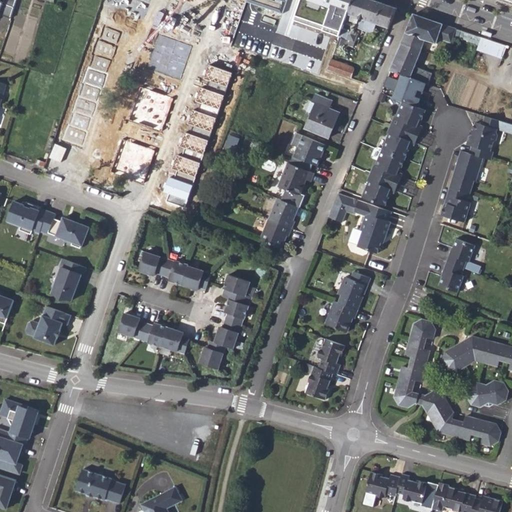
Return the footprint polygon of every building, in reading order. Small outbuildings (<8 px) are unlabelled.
[(215,0),(214,7),(226,10),(229,1),(226,0),(215,0)] [(287,0),(245,0),(246,0),(283,13),(287,0)] [(310,0),(311,1),(335,9),(330,24),(317,21),(314,30),(339,38),(339,37),(346,18),(348,13),(352,0),(310,0)] [(352,0),(348,13),(359,17),(366,19),(376,22),(383,3),(375,0),(352,0)] [(0,13),(11,18),(15,6),(0,1),(0,13)] [(376,22),(390,27),(398,8),(383,3),(376,22)] [(294,23),(302,26),(305,17),(294,13),(290,22),(294,23)] [(346,18),(357,22),(359,17),(348,13),(346,18)] [(401,43),(421,50),(425,39),(432,20),(414,13),(401,43)] [(339,37),(346,40),(354,43),(355,42),(358,32),(355,31),(356,27),(363,29),(366,19),(359,17),(357,22),(346,18),(339,37)] [(306,27),(314,30),(317,21),(309,18),(306,27)] [(363,29),(372,33),(376,22),(366,19),(363,29)] [(425,39),(436,43),(439,38),(450,42),(451,42),(454,36),(456,28),(432,20),(425,39)] [(105,26),(100,39),(117,45),(122,32),(105,26)] [(458,37),(478,44),(481,37),(461,30),(458,37)] [(192,46),(160,35),(148,69),(181,80),(192,46)] [(336,45),(343,48),(344,46),(346,40),(339,37),(339,38),(336,45)] [(476,49),(485,52),(489,40),(481,37),(478,44),(476,49)] [(93,54),(94,54),(112,61),(117,45),(100,39),(99,38),(93,54)] [(485,52),(502,58),(506,46),(489,40),(485,52)] [(402,74),(426,83),(428,84),(432,72),(415,66),(421,50),(401,43),(390,70),(402,74)] [(90,68),(107,74),(112,61),(94,54),(90,68)] [(327,69),(352,78),(352,77),(355,70),(355,68),(331,59),(327,69)] [(233,73),(210,65),(205,78),(210,80),(228,87),(233,73)] [(83,83),(100,89),(102,89),(107,74),(90,68),(88,67),(83,83)] [(387,77),(383,87),(396,91),(393,98),(402,102),(417,107),(426,83),(402,74),(399,81),(387,77)] [(207,89),(225,96),(228,87),(210,80),(207,89)] [(78,96),(95,102),(100,89),(83,83),(78,96)] [(173,99),(141,87),(128,119),(161,131),(173,99)] [(207,89),(201,87),(197,101),(202,103),(220,109),(225,96),(207,89)] [(311,113),(305,127),(329,137),(340,112),(330,108),(333,101),(330,100),(331,99),(315,93),(312,101),(315,102),(311,113)] [(73,112),(90,118),(91,119),(97,103),(95,102),(78,96),(72,112),(73,112)] [(391,124),(418,136),(421,125),(418,124),(420,119),(421,119),(425,110),(417,107),(402,102),(396,116),(394,115),(391,124)] [(199,112),(217,118),(220,109),(202,103),(199,112)] [(212,132),(217,118),(199,112),(194,110),(189,124),(194,125),(212,132)] [(68,125),(85,131),(90,118),(73,112),(68,125)] [(468,141),(467,145),(471,146),(469,154),(482,158),(490,160),(493,152),(490,151),(492,143),(495,141),(497,135),(496,133),(496,130),(475,123),(473,130),(471,129),(468,141)] [(382,148),(405,158),(409,149),(408,148),(410,143),(414,145),(415,144),(418,136),(391,124),(387,132),(389,133),(382,148)] [(85,131),(68,125),(63,140),(82,147),(87,132),(85,131)] [(191,135),(208,141),(212,132),(194,125),(191,135)] [(418,136),(429,140),(431,132),(422,128),(418,136)] [(191,135),(186,133),(181,146),(186,148),(204,154),(208,141),(191,135)] [(326,145),(296,133),(291,144),(297,147),(293,156),(312,164),(318,166),(321,158),(320,158),(322,153),(323,154),(326,145)] [(227,142),(240,147),(243,140),(229,135),(227,142)] [(415,144),(426,148),(429,140),(418,136),(415,144)] [(50,150),(54,139),(50,137),(46,148),(50,150)] [(155,151),(122,139),(110,172),(143,184),(155,151)] [(271,147),(279,151),(281,145),(273,142),(271,147)] [(67,149),(56,144),(49,157),(60,162),(67,149)] [(183,156),(201,163),(204,154),(186,148),(183,156)] [(370,172),(398,183),(401,176),(402,173),(397,171),(400,167),(401,167),(405,158),(382,148),(376,164),(374,163),(370,172)] [(449,188),(452,189),(468,193),(470,194),(473,181),(475,181),(482,158),(469,154),(463,152),(461,159),(458,158),(456,166),(458,169),(457,172),(454,172),(449,188)] [(206,165),(212,167),(216,156),(211,154),(206,165)] [(183,156),(178,155),(173,168),(178,170),(196,176),(201,163),(183,156)] [(301,205),(306,195),(301,193),(306,180),(311,182),(314,173),(310,171),(312,164),(293,156),(292,156),(289,163),(288,163),(278,186),(285,189),(282,197),(301,205)] [(34,165),(43,168),(45,162),(36,159),(34,165)] [(178,170),(175,179),(192,185),(196,176),(178,170)] [(361,198),(385,205),(388,196),(387,196),(389,191),(394,193),(395,190),(398,183),(370,172),(367,180),(369,181),(361,198)] [(175,179),(170,177),(164,192),(170,194),(187,200),(192,185),(175,179)] [(401,185),(414,190),(416,182),(404,177),(401,185)] [(399,192),(411,198),(414,190),(401,185),(399,192)] [(444,205),(447,205),(452,189),(449,188),(444,205)] [(441,215),(465,222),(471,202),(466,201),(468,193),(452,189),(447,205),(444,205),(441,215)] [(187,200),(170,194),(168,201),(185,207),(187,200)] [(333,205),(346,211),(354,214),(355,212),(359,201),(337,194),(333,205)] [(269,218),(292,228),(295,220),(293,219),(298,207),(277,198),(269,218)] [(25,204),(14,200),(7,219),(21,225),(19,229),(31,233),(32,229),(40,232),(40,231),(46,214),(39,211),(40,210),(31,206),(30,210),(24,208),(25,204)] [(355,212),(365,216),(360,230),(363,231),(358,246),(377,253),(381,243),(383,237),(386,238),(391,222),(388,221),(391,212),(359,201),(355,212)] [(328,217),(341,222),(346,211),(333,205),(328,217)] [(55,214),(47,211),(46,214),(40,231),(48,234),(49,233),(65,239),(66,237),(73,240),(71,244),(80,248),(84,236),(85,237),(89,227),(79,223),(78,225),(62,219),(62,221),(54,218),(55,214)] [(260,239),(281,248),(286,235),(288,236),(292,228),(269,218),(260,239)] [(450,253),(448,261),(465,268),(468,260),(470,261),(476,245),(457,238),(451,253),(450,253)] [(145,252),(138,270),(154,275),(155,272),(169,277),(168,280),(198,290),(199,287),(206,289),(211,273),(188,266),(188,265),(175,260),(175,262),(145,252)] [(83,275),(86,267),(62,258),(59,266),(61,267),(58,275),(59,276),(56,284),(54,284),(51,292),(71,300),(75,291),(73,291),(76,282),(78,283),(81,274),(83,275)] [(446,269),(440,285),(459,292),(465,275),(463,275),(465,268),(448,261),(445,269),(446,269)] [(339,303),(358,310),(371,278),(354,272),(351,279),(346,276),(339,294),(342,295),(339,303)] [(250,281),(228,273),(223,287),(224,288),(222,296),(229,298),(225,311),(228,312),(223,326),(220,325),(214,341),(210,340),(207,347),(204,346),(199,362),(217,368),(225,345),(233,347),(243,317),(244,318),(251,296),(245,294),(250,281)] [(3,299),(0,297),(0,321),(5,323),(14,300),(4,296),(3,299)] [(335,301),(326,323),(347,331),(352,317),(355,318),(358,310),(339,303),(335,301)] [(71,315),(45,305),(39,323),(31,320),(27,322),(25,329),(26,333),(34,336),(33,337),(54,345),(63,323),(67,324),(71,315)] [(124,313),(118,331),(148,341),(148,342),(161,347),(162,346),(185,353),(190,338),(182,336),(184,332),(154,323),(153,326),(139,321),(140,318),(124,313)] [(415,340),(426,342),(427,337),(433,339),(436,329),(431,321),(422,318),(420,326),(414,324),(412,332),(415,340)] [(461,350),(466,358),(477,361),(479,355),(484,356),(487,345),(482,337),(472,335),(470,341),(464,339),(461,350)] [(318,367),(333,372),(337,374),(340,364),(337,362),(340,355),(341,355),(345,345),(328,339),(325,349),(322,348),(321,347),(317,356),(322,358),(318,367)] [(410,363),(420,365),(427,360),(430,350),(424,348),(426,342),(415,340),(408,344),(405,354),(412,356),(410,363)] [(484,356),(487,364),(498,366),(500,361),(506,362),(509,351),(505,343),(494,341),(492,347),(487,345),(484,356)] [(461,350),(451,347),(449,353),(445,352),(442,360),(447,369),(456,371),(457,366),(463,367),(466,358),(461,350)] [(404,383),(414,386),(416,380),(422,381),(424,374),(424,372),(420,365),(410,363),(408,367),(402,365),(400,375),(404,383)] [(308,393),(326,399),(329,389),(328,388),(333,372),(318,367),(314,366),(308,381),(310,382),(311,382),(308,393)] [(481,407),(489,402),(498,405),(506,399),(509,390),(504,382),(495,379),(487,384),(478,381),(469,387),(467,396),(472,404),(481,407)] [(404,383),(396,388),(395,396),(401,398),(399,405),(408,408),(416,403),(419,392),(413,390),(414,386),(404,383)] [(422,405),(430,407),(428,412),(436,415),(434,423),(441,425),(439,432),(448,435),(455,430),(458,419),(453,418),(455,412),(445,409),(447,400),(442,398),(443,393),(434,390),(425,394),(422,405)] [(416,403),(422,405),(425,394),(419,392),(416,403)] [(30,438),(36,417),(32,416),(34,410),(13,404),(14,401),(5,398),(1,411),(10,414),(9,417),(12,424),(14,424),(11,432),(27,437),(30,438)] [(455,430),(460,438),(470,441),(472,434),(478,436),(481,425),(476,418),(466,415),(464,421),(458,419),(455,430)] [(478,436),(483,437),(481,444),(491,446),(499,441),(502,432),(496,430),(497,423),(489,421),(481,425),(478,436)] [(11,432),(0,428),(0,462),(2,463),(1,466),(19,472),(22,464),(13,461),(14,456),(18,458),(19,452),(22,453),(27,437),(11,432)] [(113,477),(84,468),(77,489),(88,493),(88,491),(96,494),(95,495),(106,499),(107,498),(120,502),(126,483),(113,479),(113,477)] [(396,497),(397,493),(401,477),(391,474),(390,478),(383,476),(383,475),(372,472),(366,492),(378,495),(378,497),(385,499),(386,494),(396,497)] [(397,493),(403,495),(403,500),(411,502),(412,500),(423,504),(428,483),(417,480),(416,482),(409,480),(410,476),(402,473),(401,477),(397,493)] [(12,492),(16,480),(0,474),(0,505),(6,508),(9,500),(4,498),(7,490),(12,492)] [(457,511),(471,511),(476,498),(476,495),(458,491),(459,489),(449,486),(450,485),(439,482),(432,509),(443,511),(444,505),(455,508),(454,511),(457,511)] [(176,487),(141,505),(144,511),(168,511),(167,509),(183,501),(176,487)] [(500,511),(503,501),(484,496),(483,500),(476,498),(471,511),(500,511)]
